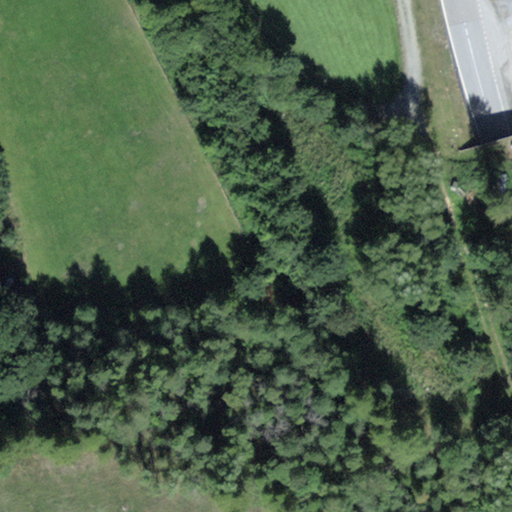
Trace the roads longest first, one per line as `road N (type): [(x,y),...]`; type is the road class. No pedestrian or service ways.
road 1 (track): [(217,0),(266,90),(370,132),(408,98)]
road 2 (tertiary): [(511,180),(460,0)]
